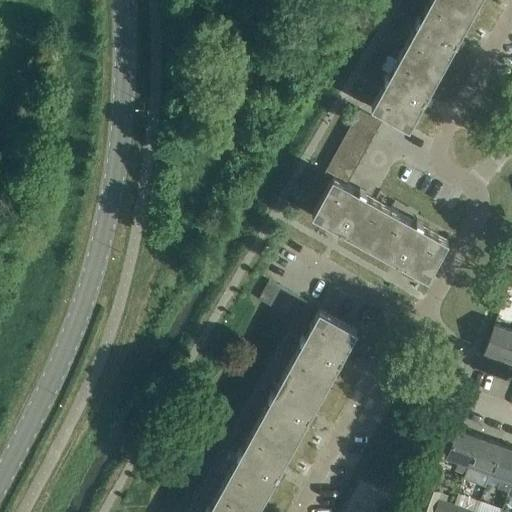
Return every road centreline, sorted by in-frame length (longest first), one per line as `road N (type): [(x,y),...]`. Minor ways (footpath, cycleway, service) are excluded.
road 1 (unclassified): [(0,481),(82,307),(109,212),(123,0)]
road 2 (residential): [(296,511),(405,314)]
road 3 (residential): [(471,184),(447,170),(441,139),(511,11)]
road 4 (residential): [(421,322),(477,218),(471,184)]
road 5 (residential): [(511,414),(457,391),(453,353),(421,322)]
road 6 (residential): [(287,245),(405,314)]
